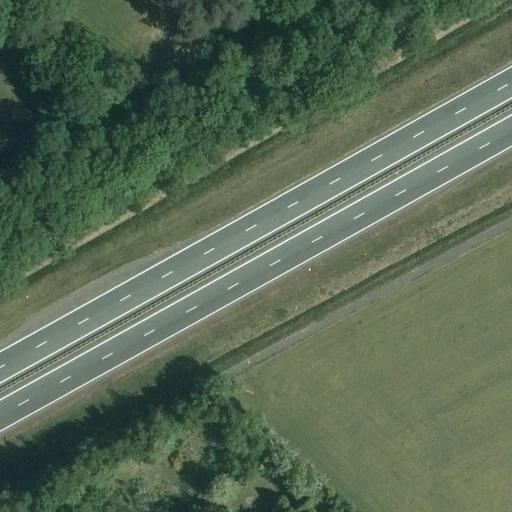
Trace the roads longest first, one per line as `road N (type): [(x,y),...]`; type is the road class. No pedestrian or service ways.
road 1 (trunk): [(0,417),(511,131)]
road 2 (trunk): [(511,83),(0,368)]
